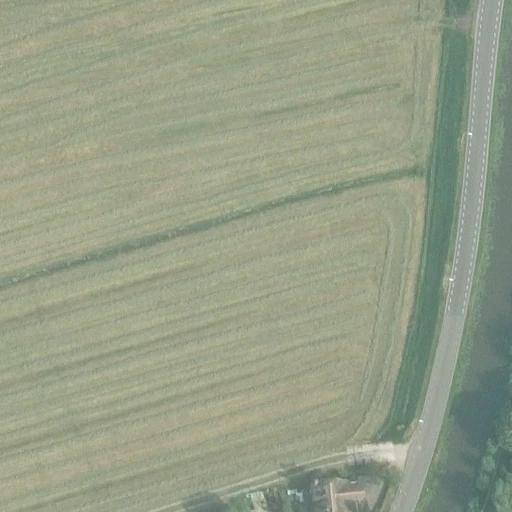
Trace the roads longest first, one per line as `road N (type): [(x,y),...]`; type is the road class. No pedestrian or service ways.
road 1 (secondary): [(397,511),(439,379),(467,233),(491,0)]
road 2 (track): [(0,15),(187,57),(306,55),(425,22),(485,34)]
road 3 (track): [(419,455),(330,462),(175,511)]
